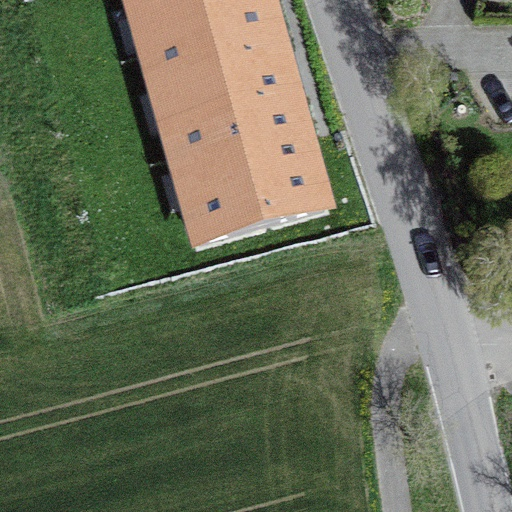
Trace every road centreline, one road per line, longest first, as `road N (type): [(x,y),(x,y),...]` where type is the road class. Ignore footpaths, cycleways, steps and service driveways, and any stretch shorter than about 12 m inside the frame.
road 1 (unclassified): [(449,329),(346,0)]
road 2 (track): [(396,511),(387,397),(405,349),(449,329)]
road 3 (unclassified): [(488,511),(449,329)]
